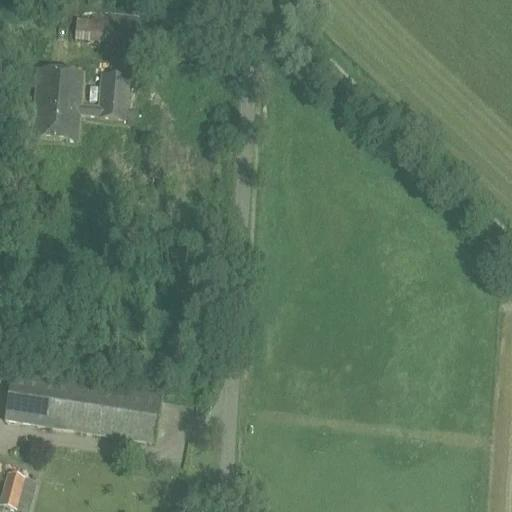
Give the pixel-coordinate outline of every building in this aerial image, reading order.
[(159,50),(182,52),(186,6),(163,4),(159,50)] [(136,48),(146,49),(148,30),(138,29),(139,20),(93,16),(93,23),(76,22),(74,43),(136,49),(136,48)] [(31,141),(78,145),(80,118),(98,120),(126,123),(130,80),(102,78),(99,111),(81,109),(84,76),(38,72),(31,141)] [(59,357),(74,360),(82,312),(67,310),(59,357)] [(5,424),(153,447),(161,399),(13,377),(5,424)] [(0,500),(0,509),(9,511),(29,511),(37,485),(7,476),(0,500)]
